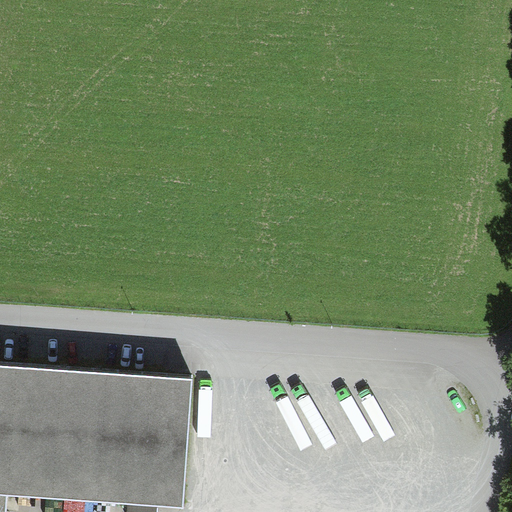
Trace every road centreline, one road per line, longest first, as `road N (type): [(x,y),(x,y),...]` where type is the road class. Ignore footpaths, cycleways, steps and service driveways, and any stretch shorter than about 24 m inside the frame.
road 1 (unclassified): [(0,319),(511,360)]
road 2 (unclassified): [(511,390),(483,511)]
